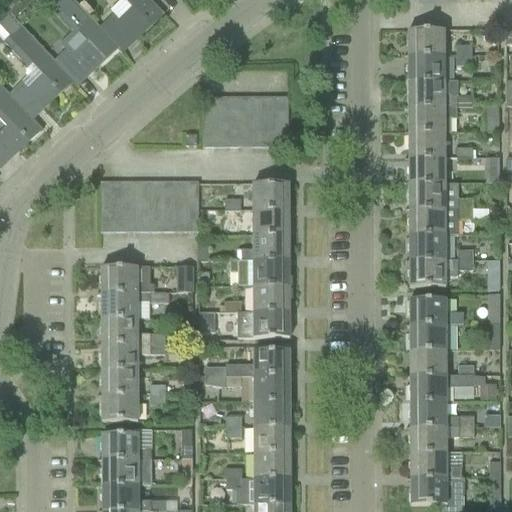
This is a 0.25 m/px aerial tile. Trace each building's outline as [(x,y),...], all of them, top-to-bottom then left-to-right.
[(70,0),(38,0),(73,36),(77,33),(86,43),(71,57),(66,51),(53,63),(72,84),(90,68),(94,72),(118,50),(99,30),(70,0)] [(146,0),(115,0),(118,2),(120,0),(123,0),(132,9),(117,23),(112,18),(99,30),(118,50),(135,34),(139,39),(163,17),(146,0)] [(0,47),(1,48),(4,45),(27,69),(31,66),(41,77),(26,90),(21,86),(8,98),(27,118),(44,101),(49,106),(71,85),(72,84),(53,63),(21,29),(9,17),(8,18),(0,25),(0,47)] [(407,60),(443,59),(442,33),(407,33),(407,60)] [(455,59),(470,59),(470,49),(455,49),(455,59)] [(443,85),(443,59),(407,60),(407,85),(443,85)] [(470,69),(470,59),(455,59),(455,69),(470,69)] [(455,85),(443,85),(407,85),(407,111),(443,110),(455,110),(455,111),(471,111),(471,100),(455,100),(455,85)] [(0,122),(6,129),(0,134),(0,162),(13,150),(17,154),(41,132),(32,123),(31,123),(32,122),(27,118),(8,98),(0,89),(0,122)] [(213,126),(213,100),(201,100),(201,126),(213,126)] [(226,126),(225,100),(213,100),(213,126),(226,126)] [(238,100),(225,100),(226,126),(238,126),(238,100)] [(250,126),(250,100),(238,100),(238,126),(250,126)] [(262,126),(262,100),(250,100),(250,126),(262,126)] [(274,100),(262,100),(262,126),(275,125),(274,100)] [(287,100),(274,100),(275,125),(287,125),(287,100)] [(455,121),(455,111),(455,110),(443,110),(407,111),(407,136),(443,136),(449,136),(449,121),(455,121)] [(497,135),(497,110),(484,110),(484,135),(497,135)] [(275,125),(262,126),(262,151),(275,151),(275,125)] [(287,125),(275,125),(275,151),(287,151),(287,125)] [(213,151),(213,126),(201,126),(201,135),(201,151),(213,151)] [(226,126),(213,126),(213,151),(226,151),(226,126)] [(238,151),(238,126),(226,126),(226,151),(238,151)] [(250,126),(238,126),(238,151),(250,151),(250,126)] [(262,126),(250,126),(250,151),(262,151),(262,126)] [(443,162),(443,136),(407,136),(407,162),(443,162)] [(184,138),(184,149),(195,149),(195,138),(184,138)] [(456,162),(471,161),(471,151),(456,151),(456,162)] [(471,172),(471,161),(456,162),(456,172),(471,172)] [(443,187),(443,162),(407,162),(407,187),(443,187)] [(498,162),(485,162),(485,171),(498,171),(498,162)] [(111,185),(99,185),(99,211),(112,210),(111,185)] [(124,210),(124,185),(111,185),(112,210),(124,210)] [(136,185),(124,185),(124,210),(136,210),(136,185)] [(148,185),(136,185),(136,210),(148,210),(148,185)] [(160,185),(148,185),(148,210),(160,210),(160,185)] [(173,210),(172,185),(160,185),(160,210),(173,210)] [(185,185),(172,185),(173,210),(185,210),(185,185)] [(185,210),(197,210),(197,187),(197,185),(185,185),(185,210)] [(251,213),(287,213),(287,187),(251,187),(251,213)] [(443,187),(407,187),(407,213),(444,213),(444,212),(456,212),(456,213),(471,213),(471,202),(456,203),(456,187),(443,187)] [(224,213),(240,213),(240,202),(224,202),(224,213)] [(112,236),(112,210),(99,211),(99,236),(112,236)] [(124,210),(112,210),(112,236),(124,236),(124,210)] [(136,236),(136,210),(124,210),(124,236),(136,236)] [(148,236),(148,210),(136,210),(136,236),(148,236)] [(160,236),(160,210),(148,210),(148,236),(160,236)] [(173,236),(173,210),(160,210),(160,236),(173,236)] [(185,236),(185,210),(173,210),(173,236),(185,236)] [(197,210),(185,210),(185,236),(197,235),(197,210)] [(444,213),(407,213),(408,239),(444,238),(456,237),(456,223),(471,223),(471,213),(456,213),(456,212),(444,212),(444,213)] [(240,224),(240,213),(224,213),(224,224),(240,224)] [(287,213),(251,213),(251,239),(287,238),(287,213)] [(239,253),(235,253),(235,264),(287,264),(287,238),(251,239),(252,253),(239,253)] [(444,238),(408,239),(408,264),(444,264),(444,238)] [(196,249),(196,264),(208,264),(208,249),(196,249)] [(456,264),(471,264),(471,253),(456,253),(456,264)] [(288,290),(287,264),(235,264),(228,264),(228,276),(236,276),(237,289),(252,289),(252,290),(288,290)] [(444,264),(408,264),(408,290),(444,290),(444,280),(456,279),(456,275),(472,275),(472,273),(482,273),(482,264),(471,264),(456,264),(444,264)] [(498,264),(485,265),(486,274),(498,274),(498,264)] [(148,270),(136,270),(100,270),(100,297),(136,296),(148,295),(148,296),(152,296),(152,289),(148,289),(148,270)] [(191,270),(176,270),(176,296),(191,296),(191,270)] [(197,290),(207,290),(207,276),(197,276),(197,290)] [(288,290),(252,290),(252,315),(288,315),(288,290)] [(136,296),(100,297),(100,322),(136,322),(136,305),(148,305),(148,296),(148,295),(136,296)] [(163,296),(152,296),(148,296),(148,305),(148,307),(163,307),(163,296)] [(461,317),(444,317),(444,302),(408,302),(408,329),(444,328),(461,328),(461,317)] [(236,316),(240,316),(240,305),(224,305),(224,316),(236,316)] [(498,307),(487,307),(487,328),(498,328),(498,307)] [(240,316),(236,316),(236,342),(288,341),(288,315),(252,315),(240,316)] [(198,336),(212,336),(213,336),(213,316),(198,316),(198,336)] [(136,337),(136,322),(100,322),(100,348),(136,348),(136,347),(148,347),(148,348),(163,348),(163,337),(136,337)] [(444,354),(444,328),(408,329),(408,354),(444,354)] [(487,336),(487,354),(498,354),(498,336),(498,328),(487,328),(487,336)] [(136,348),(100,348),(100,373),(136,373),(136,358),(163,358),(163,348),(148,348),(148,347),(136,347),(136,348)] [(225,371),(214,371),(214,380),(241,380),(252,380),(288,380),(288,353),(252,354),(252,370),(241,370),(225,370),(225,371)] [(444,354),(408,354),(408,380),(444,380),(444,379),(444,354)] [(457,379),(472,379),(472,370),(457,370),(457,379)] [(136,373),(100,373),(100,399),(136,399),(136,373)] [(444,380),(408,380),(408,405),(444,405),(444,389),(472,389),(472,379),(457,379),(444,379),(444,380)] [(241,380),(218,380),(203,380),(203,389),(225,392),(225,390),(241,390),(241,380)] [(288,405),(288,380),(252,380),(252,405),(288,405)] [(495,387),(479,387),(479,403),(496,403),(495,387)] [(149,399),(163,399),(163,389),(149,389),(149,399)] [(136,425),(136,399),(100,399),(100,425),(136,425)] [(163,399),(149,399),(149,409),(164,409),(163,399)] [(288,405),(252,405),(252,431),(288,431),(288,405)] [(444,405),(408,405),(408,431),(444,431),(444,430),(457,430),(457,420),(444,420),(444,405)] [(457,431),(473,431),(472,420),(457,420),(457,430),(457,431)] [(225,431),(241,431),(241,421),(225,421),(225,431)] [(457,430),(444,430),(444,431),(408,431),(409,456),(444,456),(444,441),(473,441),(473,431),(457,431),(457,430)] [(241,431),(225,431),(225,441),(241,441),(241,431)] [(288,431),(252,431),(253,456),(288,456),(288,431)] [(180,463),(190,463),(190,433),(181,433),(180,463)] [(149,453),(136,453),(136,437),(100,437),(100,463),(136,463),(136,462),(149,462),(149,453)] [(288,482),(288,456),(253,456),(253,482),(288,482)] [(444,456),(409,456),(409,482),(444,482),(444,481),(457,481),(457,482),(459,482),(459,471),(444,472),(444,456)] [(149,488),(149,462),(136,462),(136,463),(100,463),(101,489),(136,489),(136,488),(149,488)] [(190,463),(180,463),(180,488),(189,488),(190,463)] [(488,482),(499,482),(499,465),(488,465),(488,482)] [(225,482),(241,482),(241,471),(225,471),(225,482)] [(444,482),(409,482),(409,508),(439,508),(439,511),(461,511),(461,497),(462,497),(462,482),(459,482),(457,482),(457,481),(444,481),(444,482)] [(241,483),(241,482),(225,482),(225,493),(235,493),(235,507),(253,507),(253,508),(289,507),(288,482),(253,482),(253,483),(241,483)] [(499,482),(488,482),(488,497),(499,497),(499,482)] [(136,489),(101,489),(100,511),(149,511),(149,504),(136,504),(136,489)]
